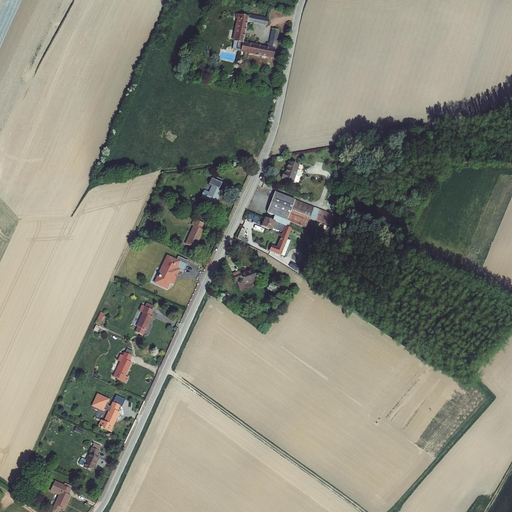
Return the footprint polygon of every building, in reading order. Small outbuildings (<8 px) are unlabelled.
[(247,16),(237,14),(232,41),(234,41),(233,50),(272,57),(278,29),(271,28),(269,43),(267,42),(266,47),(243,43),(247,22),(258,24),(259,17),(248,15),(247,16)] [(266,25),(268,19),(259,17),(258,24),(266,25)] [(283,179),(293,182),(299,165),(290,162),(286,173),(284,173),(283,179)] [(219,182),(213,179),(210,178),(208,177),(205,183),(209,185),(206,190),(203,188),(199,197),(208,201),(207,204),(210,205),(211,203),(214,204),(220,190),(218,189),(221,183),(221,182),(219,182)] [(289,197),(273,192),(266,212),(305,226),(308,217),(314,219),(318,208),(289,197)] [(248,214),(246,221),(257,223),(259,216),(248,214)] [(291,228),(264,219),(262,226),(273,230),(273,228),(284,232),(278,248),(273,246),(271,251),(281,255),(291,228)] [(203,225),(196,222),(187,240),(197,244),(203,231),(200,230),(203,225)] [(241,228),(237,239),(241,240),(246,230),(241,228)] [(162,268),(155,283),(167,288),(170,282),(173,283),(177,275),(177,276),(180,270),(183,272),(187,264),(177,260),(176,261),(173,260),(173,259),(167,256),(162,268)] [(296,271),(299,267),(292,262),(289,267),(296,271)] [(243,285),(256,281),(252,269),(239,274),(238,271),(231,274),(234,282),(241,280),(243,285)] [(146,330),(153,317),(149,316),(151,312),(150,312),(144,308),(140,307),(136,305),(134,310),(137,312),(132,323),(146,330)] [(99,312),(96,324),(100,326),(104,313),(99,312)] [(117,373),(115,372),(114,371),(112,376),(126,383),(128,378),(127,377),(125,377),(132,362),(129,361),(131,357),(125,354),(117,373)] [(120,407),(113,403),(104,421),(102,420),(99,426),(111,432),(120,411),(118,410),(120,407)] [(100,449),(94,446),(83,469),(92,473),(99,458),(96,457),(100,449)] [(63,487),(54,483),(50,492),(59,496),(53,510),(57,511),(59,511),(61,509),(65,510),(71,496),(69,495),(72,489),(64,485),(63,487)]
